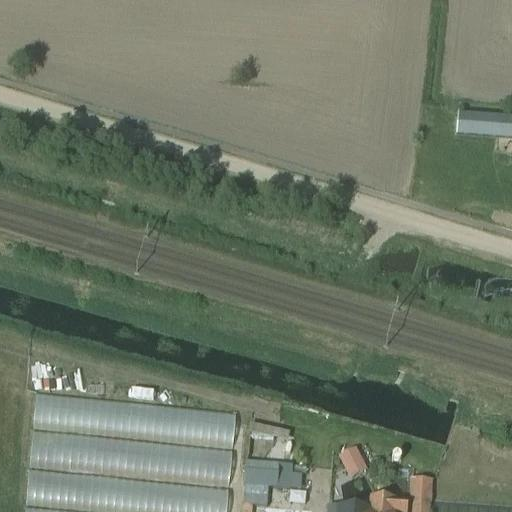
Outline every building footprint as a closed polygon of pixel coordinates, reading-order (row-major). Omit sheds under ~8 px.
[(511,119),(456,115),(454,137),(511,141),(511,119)] [(238,416),(37,403),(35,437),(236,450),(238,416)] [(244,450),(240,507),(255,508),(255,501),(258,501),(259,493),(261,493),(261,488),(287,490),(288,468),(262,466),(263,453),(265,453),(270,422),(246,418),(241,450),(244,450)] [(63,476),(228,486),(229,474),(209,472),(210,461),(65,452),(63,476)] [(401,462),(336,460),(348,483),(366,474),(401,462)] [(411,481),(410,505),(413,505),(412,511),(430,511),(432,482),(411,481)] [(406,511),(407,504),(368,501),(366,511),(330,509),(329,511),(406,511)]
